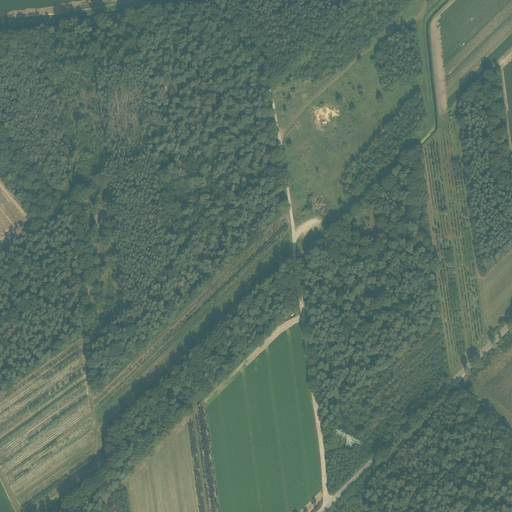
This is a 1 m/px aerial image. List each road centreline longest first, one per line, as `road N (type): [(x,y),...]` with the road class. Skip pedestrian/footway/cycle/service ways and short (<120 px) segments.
road 1 (track): [(281,158),(90,345),(83,341),(66,208),(0,251)]
road 2 (track): [(295,263),(427,130),(420,15)]
road 3 (unclassified): [(320,511),(511,323)]
road 4 (track): [(295,263),(327,505)]
road 5 (track): [(0,35),(208,1)]
road 6 (track): [(42,511),(104,468),(85,344)]
road 7 (track): [(278,138),(354,62),(420,15)]
road 8 (track): [(208,1),(270,95),(281,158)]
road 9 (track): [(149,0),(0,24)]
